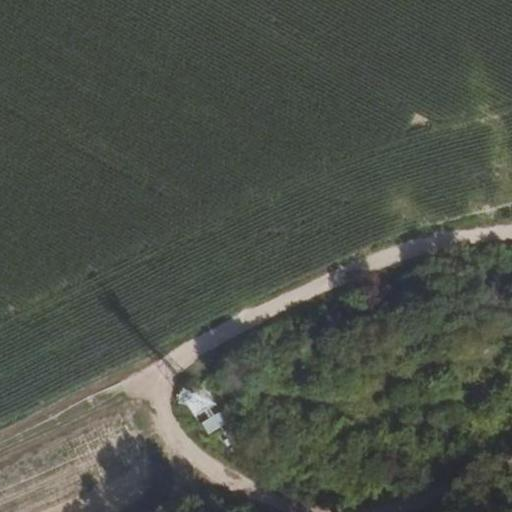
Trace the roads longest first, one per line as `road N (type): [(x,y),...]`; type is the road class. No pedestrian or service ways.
road 1 (track): [(143,374),(417,241),(511,233)]
road 2 (track): [(287,511),(185,445),(143,374)]
